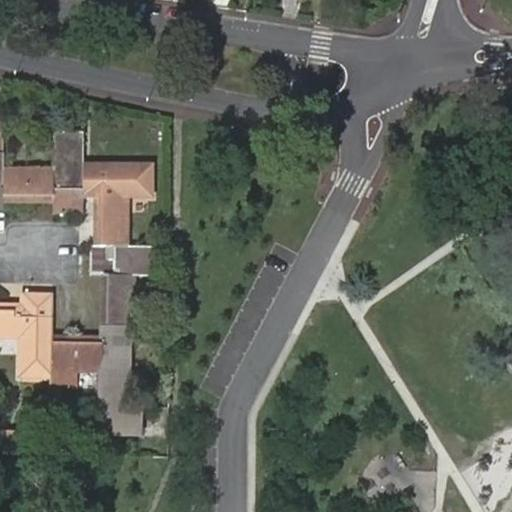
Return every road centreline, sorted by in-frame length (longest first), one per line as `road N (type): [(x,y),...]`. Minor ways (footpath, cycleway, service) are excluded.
road 1 (residential): [(387,69),(350,51),(2,0)]
road 2 (residential): [(238,511),(235,408),(363,160)]
road 3 (residential): [(0,55),(266,108),(342,111)]
